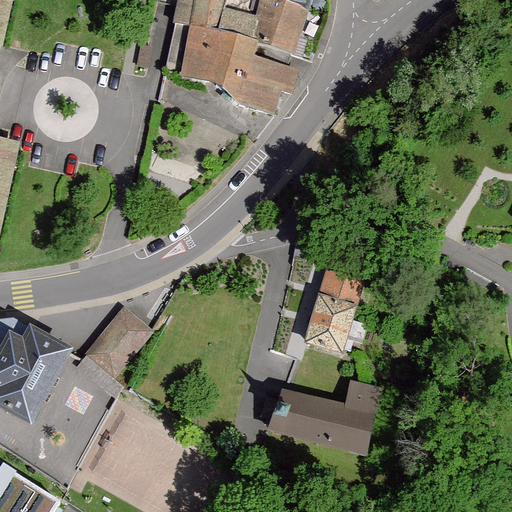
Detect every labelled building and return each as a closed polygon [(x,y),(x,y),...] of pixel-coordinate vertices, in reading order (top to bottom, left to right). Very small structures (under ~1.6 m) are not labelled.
[(0,0),(0,247),(21,152),(0,147),(0,67),(14,0),(0,0)] [(195,32),(199,3),(186,0),(181,0),(167,75),(185,79),(195,32)] [(222,40),(227,15),(231,0),(199,0),(199,3),(195,32),(222,40)] [(231,0),(227,15),(261,23),(266,6),(257,3),(257,0),(231,0)] [(266,6),(313,16),(317,0),(257,0),(257,3),(266,6)] [(264,52),(300,62),(313,16),(266,6),(261,23),(255,50),(264,52)] [(255,50),(261,23),(227,15),(222,40),(255,50)] [(297,100),(302,77),(261,67),(264,52),(255,50),(222,40),(195,32),(185,79),(184,84),(229,99),(246,116),(279,122),(285,98),(297,100)] [(325,271),(302,345),(340,357),(362,283),(325,271)] [(125,307),(86,354),(116,379),(155,331),(125,307)] [(0,344),(0,410),(30,426),(69,354),(25,329),(21,338),(8,331),(0,344)] [(368,457),(385,389),(352,381),(346,405),(284,389),(281,401),(269,398),(264,418),(272,420),(269,432),(368,457)] [(4,463),(0,469),(0,511),(56,511),(64,501),(4,463)]
